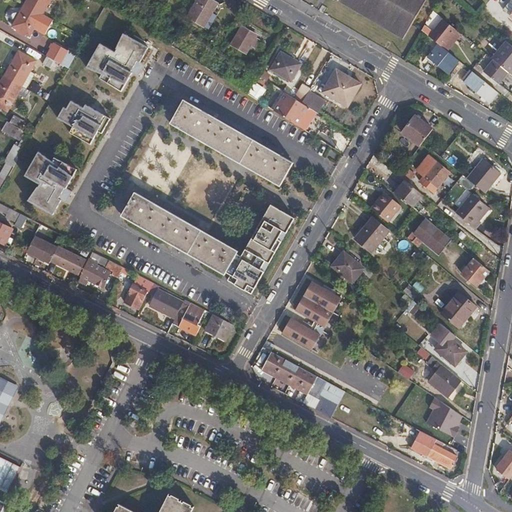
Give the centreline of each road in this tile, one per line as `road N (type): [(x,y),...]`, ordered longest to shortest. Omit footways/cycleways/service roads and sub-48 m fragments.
road 1 (residential): [(265,319),(75,214),(164,55),(352,167)]
road 2 (unknown): [(150,449),(163,415),(180,407),(354,491)]
road 3 (residential): [(511,278),(472,498)]
road 4 (residential): [(105,434),(293,511)]
road 5 (residential): [(352,167),(265,319)]
road 6 (residential): [(155,339),(0,263)]
road 7 (residential): [(268,0),(404,79)]
road 8 (residential): [(372,448),(233,378)]
road 9 (residential): [(404,79),(511,140)]
